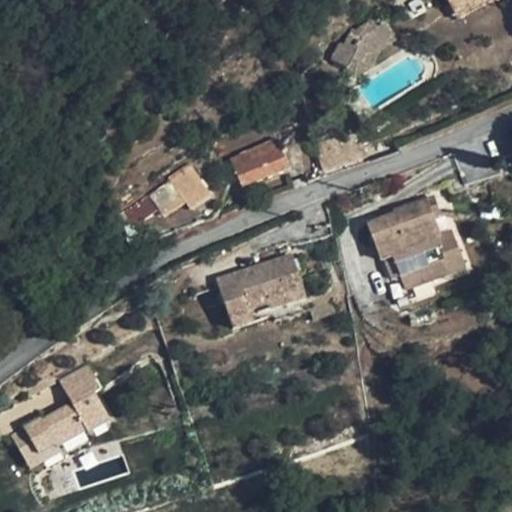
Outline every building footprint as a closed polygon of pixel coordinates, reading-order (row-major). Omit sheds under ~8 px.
[(495,0),(462,0),(450,7),(457,20),(495,0)] [(379,26),(373,18),(357,28),(357,29),(352,28),(344,43),(341,41),(332,59),(349,67),(365,35),(379,26)] [(397,40),(385,22),(379,26),(365,35),(349,67),(356,78),(372,69),(381,51),(397,40)] [(355,145),(350,130),(314,143),(323,171),(367,156),(362,143),(355,145)] [(288,168),(279,144),(267,148),(269,153),(234,168),(242,187),(288,168)] [(200,179),(189,163),(168,177),(169,180),(149,195),(158,207),(200,179)] [(200,179),(158,207),(164,217),(185,203),(190,210),(211,195),(200,179)] [(139,219),(158,207),(149,195),(132,206),(139,219)] [(392,220),(391,216),(369,224),(381,260),(386,258),(393,256),(396,264),(389,267),(394,281),(401,279),(405,290),(466,269),(454,234),(440,239),(434,219),(441,216),(435,198),(396,211),(397,214),(398,217),(392,220)] [(301,282),(292,256),(257,268),(259,275),(247,279),(245,272),(217,281),(233,329),(254,322),(250,309),(269,302),(266,293),(301,282)] [(393,256),(386,258),(389,267),(396,264),(393,256)] [(305,297),(301,282),(266,293),(269,302),(271,308),(305,297)] [(10,430),(26,466),(115,426),(87,365),(58,378),(69,403),(10,430)]
